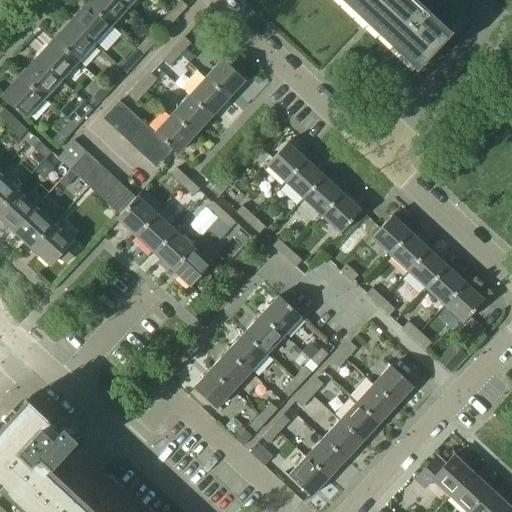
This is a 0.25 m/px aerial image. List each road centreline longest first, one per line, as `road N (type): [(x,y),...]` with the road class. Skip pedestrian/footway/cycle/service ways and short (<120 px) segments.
road 1 (residential): [(350,511),(511,336)]
road 2 (residential): [(202,511),(28,355)]
road 3 (residential): [(381,158),(216,0)]
road 4 (residential): [(474,0),(504,27),(381,158)]
road 5 (residential): [(511,275),(381,158)]
